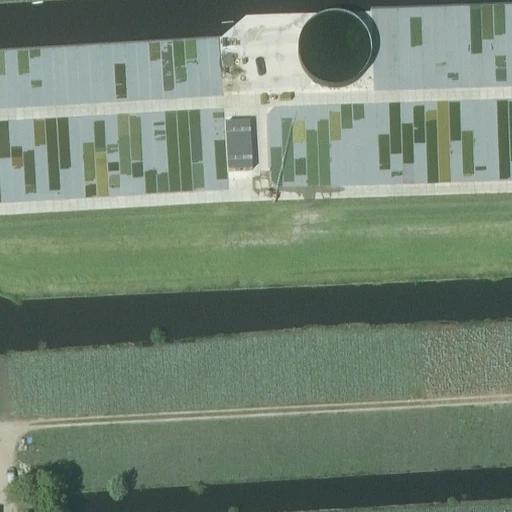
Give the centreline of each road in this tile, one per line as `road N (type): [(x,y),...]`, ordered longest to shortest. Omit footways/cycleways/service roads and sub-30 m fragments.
road 1 (track): [(511,399),(0,427)]
road 2 (track): [(0,247),(511,228)]
